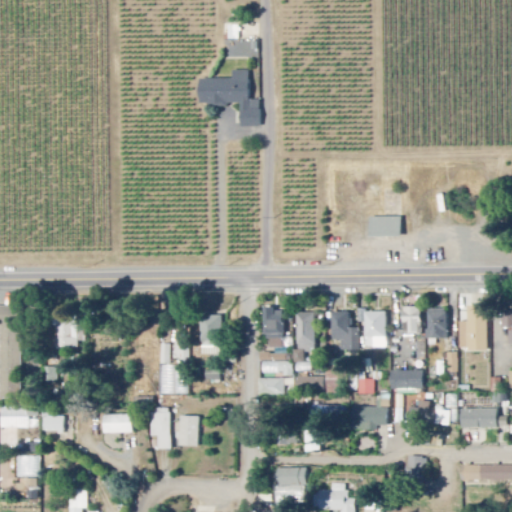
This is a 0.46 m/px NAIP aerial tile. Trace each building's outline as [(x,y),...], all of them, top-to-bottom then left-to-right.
[(258,42),(228,41),(228,59),(258,60),(258,42)] [(241,128),(262,128),(262,102),(250,102),(250,72),(233,72),(233,80),(199,80),(199,107),(230,106),(230,104),(241,104),(241,128)] [(402,218),(370,218),(370,238),(401,238),(402,218)] [(460,323),(460,352),(488,352),(488,307),(468,308),(469,323),(460,323)] [(403,325),(405,325),(405,336),(421,336),(421,308),(403,309),(403,325)] [(264,342),(271,342),(271,349),(284,349),(285,310),(265,310),(264,342)] [(450,340),(450,310),(427,311),(428,340),(450,340)] [(387,313),(366,314),(366,349),(387,349),(387,313)] [(305,351),(316,351),(317,314),(298,314),(298,352),(295,352),(295,364),(305,364),(305,351)] [(332,314),(333,341),(341,341),(342,352),(361,351),(361,329),(351,330),(350,314),(332,314)] [(221,317),(201,317),(202,357),(222,356),(221,317)] [(79,319),(56,319),(55,349),(78,349),(79,319)] [(22,329),(1,329),(0,399),(21,399),(22,329)] [(294,375),(293,364),(263,365),(263,376),(294,375)] [(57,369),(45,369),(46,382),(57,382),(57,369)] [(391,374),(392,393),(424,391),(424,372),(391,374)] [(324,379),(297,378),(297,391),(324,392),(324,379)] [(260,380),(260,398),(285,398),(285,380),(260,380)] [(375,396),(376,381),(360,381),(360,396),(375,396)] [(389,410),(353,409),(353,432),(378,432),(378,427),(389,428),(389,410)] [(2,430),(30,430),(30,418),(39,418),(39,410),(1,411),(2,430)] [(462,430),(499,430),(498,411),(462,411),(462,430)] [(152,438),(159,438),(158,451),(171,451),(172,414),(152,414),(152,438)] [(132,416),(103,417),(103,436),(133,435),(132,416)] [(43,434),(65,434),(64,417),(43,417),(43,434)] [(179,448),(199,448),(200,418),(180,418),(179,448)] [(320,431),(305,432),(305,453),(320,453),(320,431)] [(277,436),(277,446),(297,447),(297,432),(288,432),(288,436),(277,436)] [(427,459),(410,458),(410,478),(427,479),(427,459)] [(482,481),(482,466),(461,467),(461,482),(482,481)] [(511,466),(482,466),(482,481),(511,481),(511,466)] [(306,470),(277,470),(277,504),(307,503),(306,470)] [(355,511),(356,500),(348,500),(348,486),(333,486),(333,493),(315,492),(314,511),(355,511)] [(84,511),(88,511),(89,493),(71,493),(70,511),(84,511)]
